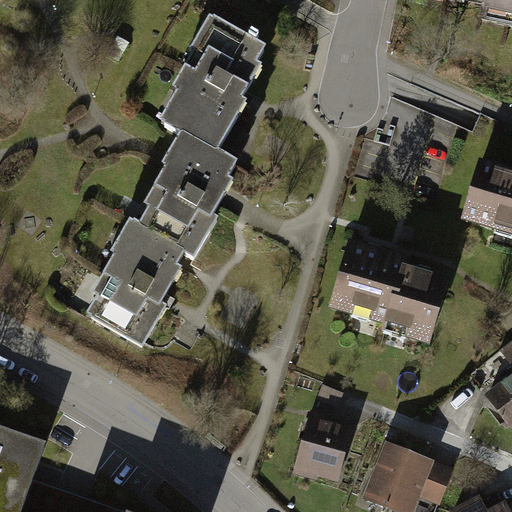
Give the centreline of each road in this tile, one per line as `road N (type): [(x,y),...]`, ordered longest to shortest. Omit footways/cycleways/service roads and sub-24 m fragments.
road 1 (residential): [(369,0),(282,366),(227,487)]
road 2 (tertiary): [(0,337),(79,380),(227,487)]
